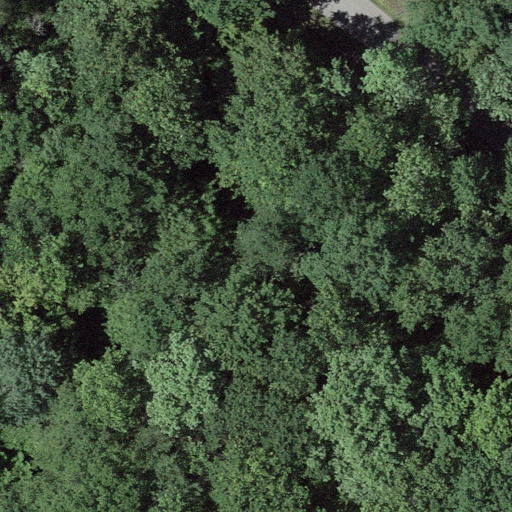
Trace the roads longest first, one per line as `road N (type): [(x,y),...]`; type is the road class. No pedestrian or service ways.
road 1 (track): [(288,0),(0,510)]
road 2 (unclassified): [(511,139),(334,0)]
